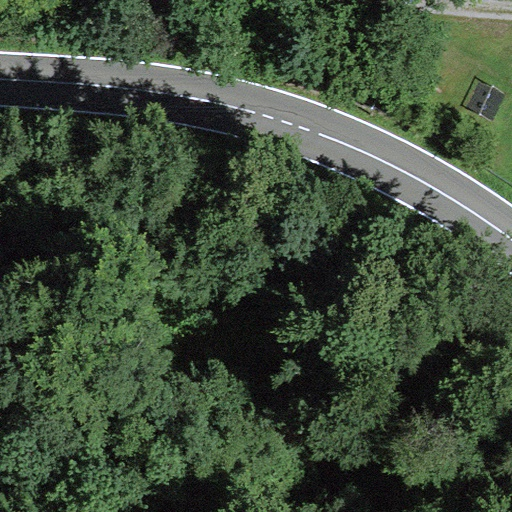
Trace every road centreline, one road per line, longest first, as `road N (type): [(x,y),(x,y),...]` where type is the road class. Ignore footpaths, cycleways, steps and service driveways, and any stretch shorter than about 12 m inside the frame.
road 1 (track): [(183,92),(262,267),(295,377),(168,455),(36,511)]
road 2 (tertiary): [(0,73),(183,92),(313,122),(428,175),(511,240)]
